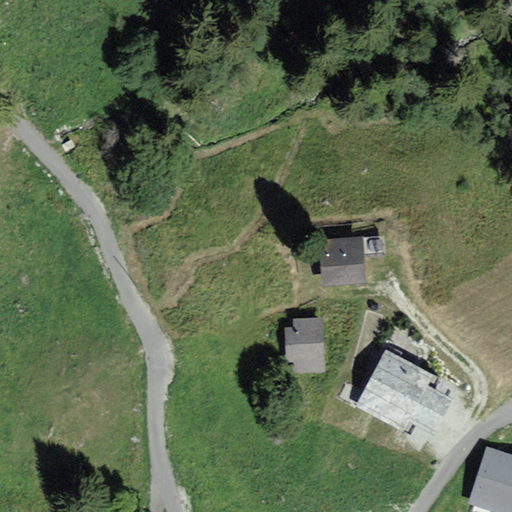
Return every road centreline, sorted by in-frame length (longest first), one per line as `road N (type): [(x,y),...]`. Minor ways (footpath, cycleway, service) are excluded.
road 1 (residential): [(0,102),(96,213),(148,329),(157,365),(154,427),(172,511)]
road 2 (residential): [(419,511),(475,437),(511,412)]
